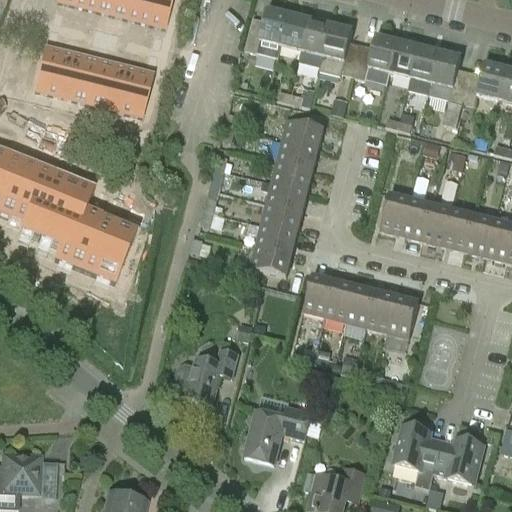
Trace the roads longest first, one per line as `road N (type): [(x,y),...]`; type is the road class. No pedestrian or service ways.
road 1 (residential): [(242,511),(0,312)]
road 2 (residential): [(492,287),(332,248),(360,132)]
road 3 (residential): [(188,141),(223,0)]
road 4 (residential): [(461,411),(492,287)]
